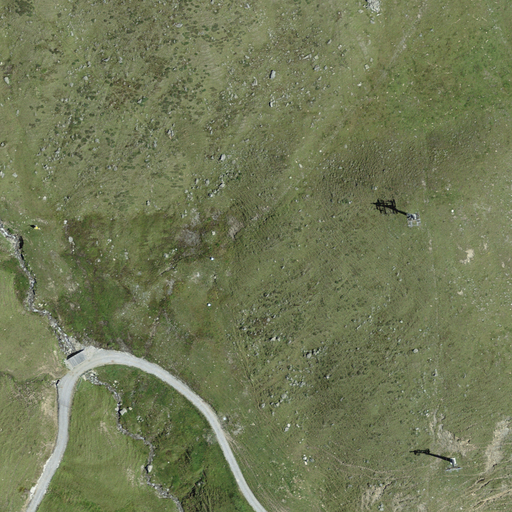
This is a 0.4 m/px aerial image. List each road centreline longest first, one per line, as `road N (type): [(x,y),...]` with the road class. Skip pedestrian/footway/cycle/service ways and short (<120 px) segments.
road 1 (track): [(261,507),(268,421),(247,355),(221,314),(232,248),(270,229),(421,55),(458,0)]
road 2 (track): [(261,507),(205,403),(154,367),(102,350),(77,366),(31,511)]
